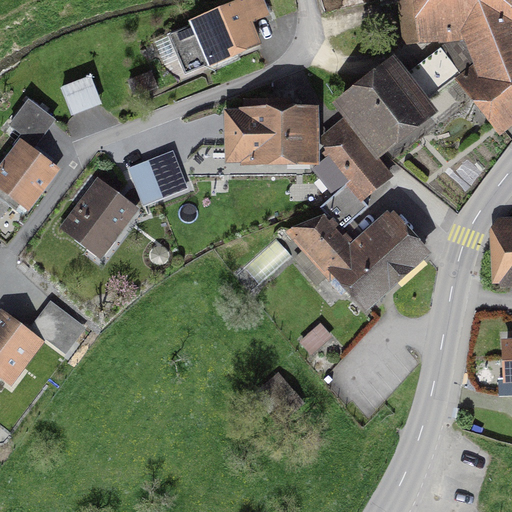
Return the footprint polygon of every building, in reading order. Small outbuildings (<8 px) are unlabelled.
[(253,25),(270,17),(263,0),(252,0),(242,5),(241,1),(188,24),(189,26),(167,36),(185,76),(207,66),(209,71),(263,47),(253,25)] [(511,12),(510,0),(400,0),(404,40),(468,32),(476,64),(461,78),(502,128),(511,120),(511,12)] [(438,116),(394,60),(333,108),(342,120),(377,164),(380,162),(438,116)] [(127,81),(134,98),(158,89),(152,72),(127,81)] [(62,89),(72,117),(102,106),(91,78),(62,89)] [(20,141),(34,152),(56,122),(29,101),(9,128),(20,137),(14,145),(16,146),(20,141)] [(316,135),(316,114),(264,114),(229,114),(229,159),(316,159),(316,135)] [(322,156),(327,161),(315,168),(311,171),(323,183),(331,194),(323,201),(344,230),(349,224),(369,208),(364,203),(394,177),(380,162),(377,164),(342,120),(336,126),(324,135),(322,143),(323,150),(326,153),(322,156)] [(34,152),(20,141),(16,146),(0,167),(0,218),(0,219),(12,203),(29,215),(61,172),(34,152)] [(143,208),(188,190),(173,152),(128,170),(143,208)] [(134,212),(98,184),(64,228),(101,256),(134,212)] [(387,214),(353,244),(328,216),(285,233),(329,284),(333,281),(366,317),(432,257),(394,214),(391,218),(387,214)] [(503,279),(511,278),(511,229),(500,230),(503,279)] [(67,353),(86,329),(53,304),(34,328),(67,353)] [(36,337),(8,316),(0,325),(0,374),(4,378),(36,337)] [(320,324),(300,343),(312,356),(333,338),(320,324)] [(296,396),(278,373),(252,394),(270,417),(296,396)]
